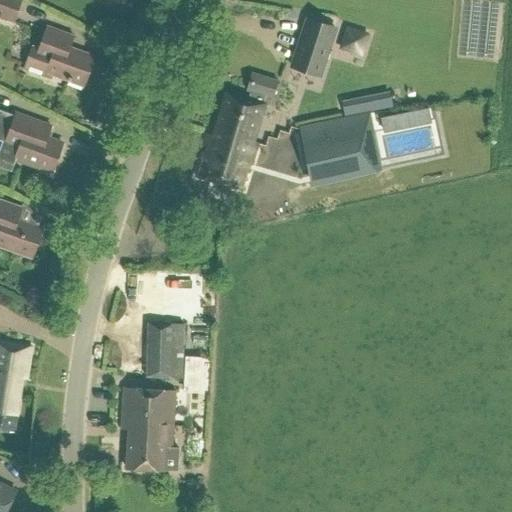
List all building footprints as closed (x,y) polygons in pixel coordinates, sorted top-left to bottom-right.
[(21,0),(0,0),(0,17),(13,22),(21,0)] [(337,28),(305,18),(289,68),(321,78),(337,28)] [(72,36),(46,27),(38,48),(31,46),(24,69),(44,76),(45,71),(68,79),(66,84),(81,90),(93,56),(68,47),(72,36)] [(226,92),(214,131),(216,131),(253,142),(253,141),(264,104),(226,92)] [(0,111),(0,141),(3,143),(0,150),(0,166),(12,171),(14,165),(16,159),(52,171),(62,143),(37,134),(41,123),(15,113),(14,117),(0,111)] [(385,182),(370,111),(298,126),(313,197),(385,182)] [(216,131),(214,131),(213,135),(206,133),(202,143),(207,144),(205,152),(203,151),(196,175),(243,190),(257,142),(253,141),(253,142),(216,131)] [(21,208),(0,200),(0,245),(32,257),(42,228),(17,219),(21,208)] [(185,324),(147,322),(144,376),(182,378),(185,324)] [(32,346),(0,341),(0,428),(14,430),(22,378),(27,378),(32,346)] [(175,391),(123,388),(121,428),(128,428),(126,467),(163,470),(165,446),(171,447),(175,391)] [(0,511),(4,511),(16,490),(0,482),(0,511)]
